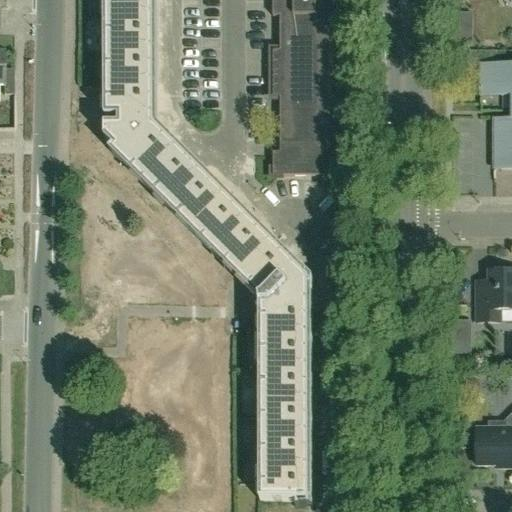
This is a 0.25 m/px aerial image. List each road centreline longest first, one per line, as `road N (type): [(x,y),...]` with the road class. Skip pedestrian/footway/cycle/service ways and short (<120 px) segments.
road 1 (unclassified): [(39,331),(51,0)]
road 2 (tertiary): [(404,511),(403,231)]
road 3 (tertiary): [(403,231),(404,0)]
road 4 (unclassified): [(33,511),(39,331)]
